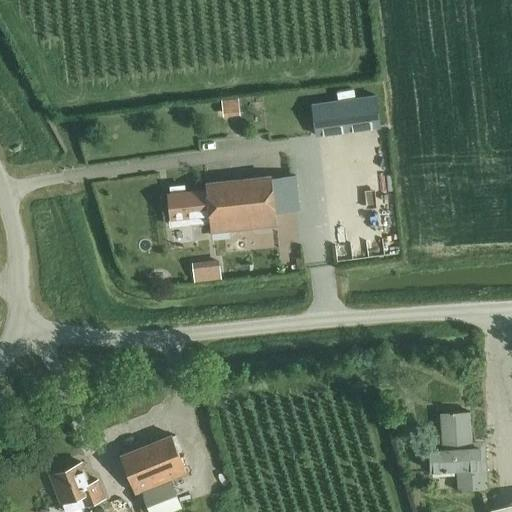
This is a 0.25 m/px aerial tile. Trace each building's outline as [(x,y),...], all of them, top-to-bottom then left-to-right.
[(311,104),(316,135),(379,126),(375,95),(311,104)] [(172,194),(167,194),(170,225),(188,223),(188,218),(208,215),(210,231),(276,224),(274,211),(295,208),(291,174),(205,183),(205,190),(183,192),(182,186),(171,187),(172,194)] [(351,218),(355,242),(364,240),(360,216),(351,218)] [(195,241),(197,260),(213,258),(211,239),(195,241)] [(215,260),(218,282),(299,272),(297,251),(215,260)] [(442,449),(428,450),(429,471),(456,469),(457,489),(486,488),(484,446),(479,447),(471,447),(469,412),(440,413),(442,449)] [(168,436),(116,456),(130,494),(142,490),(149,511),(168,511),(181,507),(171,479),(182,475),(168,436)] [(93,479),(84,482),(77,462),(46,473),(57,503),(75,496),(79,506),(99,498),(93,479)] [(511,511),(511,502),(489,509),(490,511),(511,511)]
